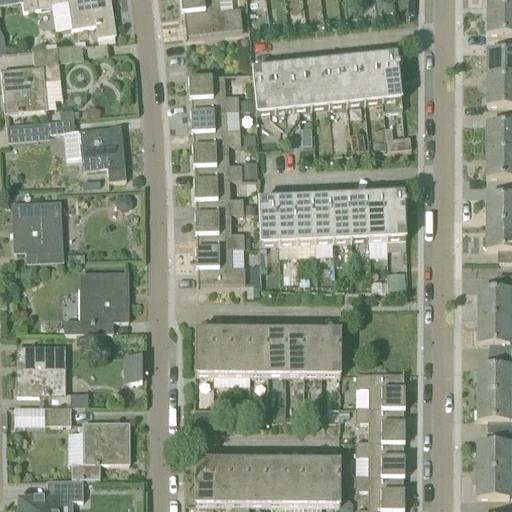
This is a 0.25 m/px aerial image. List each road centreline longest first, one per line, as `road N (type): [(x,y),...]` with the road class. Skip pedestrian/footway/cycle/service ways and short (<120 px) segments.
road 1 (residential): [(440,511),(439,171)]
road 2 (residential): [(156,316),(155,179),(139,0)]
road 3 (residential): [(250,60),(442,34)]
road 4 (residential): [(254,185),(439,171)]
road 5 (residential): [(156,316),(335,318)]
road 6 (residential): [(329,447),(161,446)]
road 7 (residential): [(439,171),(442,34)]
road 8 (residential): [(161,446),(156,316)]
